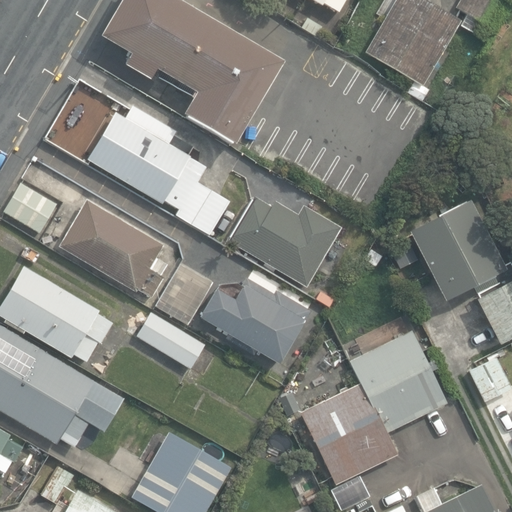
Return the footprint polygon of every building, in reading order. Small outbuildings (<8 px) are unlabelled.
[(283,58),(183,0),(118,0),(99,34),(129,52),(123,63),(149,78),(156,67),(195,90),(181,112),(233,143),(283,58)] [(324,2),(339,11),(345,0),(314,0),(322,4),(324,2)] [(422,102),(429,90),(422,86),(460,20),(425,0),(394,0),(363,54),(413,83),(407,93),(422,102)] [(509,0),(455,0),(453,5),(493,28),(509,0)] [(188,141),(132,108),(126,119),(115,113),(113,117),(110,116),(103,128),(106,130),(88,160),(163,205),(164,202),(178,210),(174,215),(209,236),(229,203),(197,183),(206,168),(181,153),(188,141)] [(40,234),(57,204),(20,183),(3,213),(40,234)] [(228,243),(306,289),(342,228),(303,205),(298,214),(275,201),(271,207),(255,197),(228,243)] [(152,298),(164,277),(161,276),(168,264),(156,257),(162,245),(85,200),(58,247),(135,292),(137,289),(152,298)] [(409,231),(445,300),(504,269),(468,200),(409,231)] [(71,348),(82,354),(93,335),(96,337),(108,316),(94,308),(96,304),(21,260),(0,295),(0,310),(3,312),(0,316),(19,327),(21,324),(69,352),(71,348)] [(188,326),(213,283),(179,264),(154,307),(188,326)] [(273,294),(246,278),(241,287),(235,284),(217,285),(197,318),(277,364),(301,322),(303,323),(310,311),(274,291),(273,294)] [(511,279),(476,298),(499,343),(511,336),(511,279)] [(328,305),(333,296),(318,289),(314,298),(328,305)] [(444,305),(421,317),(448,371),(472,359),(444,305)] [(151,313),(136,339),(189,370),(204,344),(151,313)] [(103,431),(123,398),(0,327),(0,411),(57,444),(60,439),(73,447),(88,422),(103,431)] [(301,412),(335,483),(396,453),(386,431),(446,402),(411,331),(377,347),(371,336),(358,342),(364,354),(349,361),(360,382),(347,388),(346,386),(340,390),(341,392),(301,412)] [(469,370),(484,401),(511,388),(496,357),(469,370)] [(288,395),(301,402),(312,380),(300,374),(288,395)] [(0,465),(3,467),(11,455),(13,456),(21,442),(6,433),(8,430),(0,425),(0,465)] [(203,511),(229,467),(166,431),(131,492),(167,511),(203,511)] [(42,494),(57,503),(73,475),(58,466),(42,494)] [(330,491),(339,509),(369,494),(360,476),(330,491)] [(494,511),(481,484),(441,503),(433,487),(416,495),(424,511),(405,511),(401,504),(385,511),(494,511)] [(64,511),(115,511),(77,490),(64,511)]
